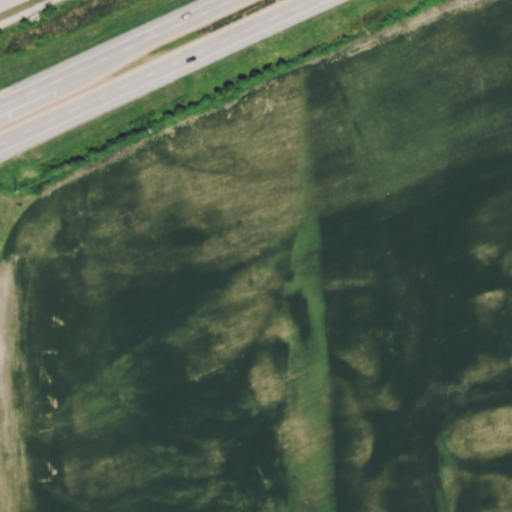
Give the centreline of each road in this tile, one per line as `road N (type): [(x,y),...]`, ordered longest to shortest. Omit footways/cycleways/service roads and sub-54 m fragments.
road 1 (primary): [(0,144),(315,0)]
road 2 (primary): [(238,0),(0,110)]
